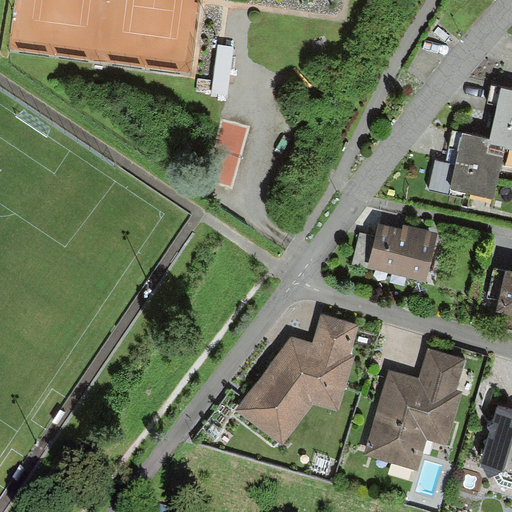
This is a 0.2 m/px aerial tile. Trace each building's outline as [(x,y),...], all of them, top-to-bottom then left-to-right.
[(222,45),(219,96),(233,97),(237,45),(222,45)] [(511,90),(502,88),(490,138),(464,132),(451,189),(494,199),(505,148),(511,149),(511,90)] [(449,233),(391,217),(376,270),(434,286),(449,233)] [(300,338),(242,412),(286,447),(321,403),(343,409),(368,326),(327,314),(318,343),(300,338)] [(425,379),(396,372),(374,455),(423,467),(430,437),(452,443),(473,361),(433,351),(425,379)] [(511,409),(506,408),(490,470),(511,475),(511,409)]
